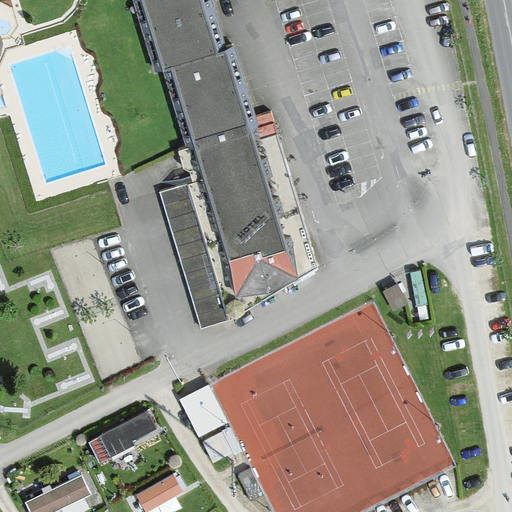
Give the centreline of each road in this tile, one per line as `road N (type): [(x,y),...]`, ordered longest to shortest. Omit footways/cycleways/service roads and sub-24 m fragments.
road 1 (residential): [(455,231),(175,372)]
road 2 (residential): [(455,231),(456,196),(413,0)]
